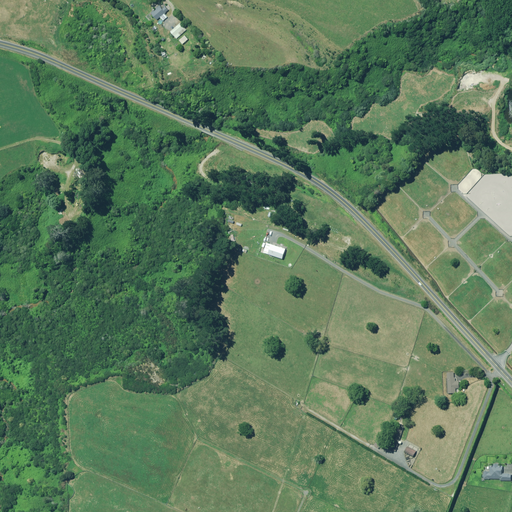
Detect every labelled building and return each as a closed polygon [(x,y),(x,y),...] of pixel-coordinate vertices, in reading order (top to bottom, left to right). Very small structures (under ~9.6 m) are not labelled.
[(170,10),(165,5),(165,6),(164,5),(162,6),(160,4),(151,12),(158,20),(161,17),(164,21),(168,17),(166,14),(170,10)] [(187,30),(181,23),(172,32),(178,39),(187,30)] [(189,39),(186,36),(180,41),(184,44),(189,39)] [(287,249),(268,243),(265,253),(284,259),(287,249)] [(456,381),(456,372),(448,373),(449,394),(457,393),(457,389),(460,389),(460,381),(456,381)] [(419,448),(411,444),(406,453),(414,457),(419,448)] [(495,463),(495,466),(491,466),(491,472),(485,472),(485,479),(490,479),(501,479),(501,481),(511,480),(511,473),(504,474),(504,466),(499,466),(499,463),(495,463)]
